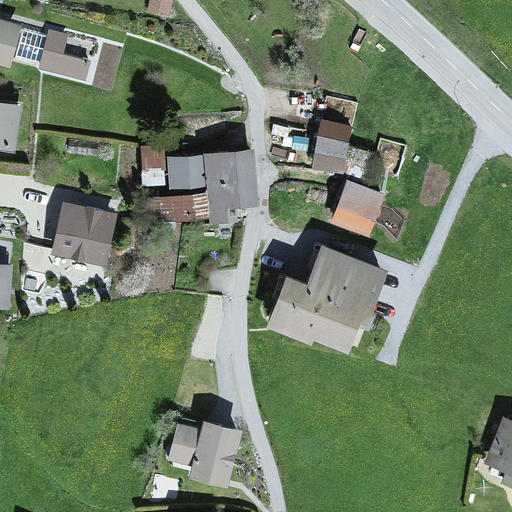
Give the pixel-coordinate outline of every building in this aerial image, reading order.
[(162,0),(140,0),(139,9),(160,13),(162,0)] [(16,21),(0,16),(0,62),(3,63),(7,52),(14,25),(16,21)] [(30,68),(73,77),(79,50),(55,46),(58,28),(39,24),(38,30),(32,59),(30,68)] [(7,52),(19,55),(32,59),(38,30),(14,25),(7,52)] [(347,100),(319,93),(313,118),(341,125),(347,100)] [(13,96),(0,94),(0,143),(7,144),(13,96)] [(347,135),(313,131),(309,159),(343,164),(347,135)] [(372,134),(367,163),(392,168),(397,139),(372,134)] [(162,155),(160,137),(130,140),(134,183),(164,181),(162,155)] [(254,203),(247,145),(199,151),(203,186),(204,190),(208,217),(208,225),(227,223),(225,206),(254,203)] [(199,151),(162,155),(164,181),(166,190),(203,186),(199,151)] [(326,220),(363,233),(379,188),(342,174),(326,220)] [(140,198),(143,225),(208,217),(204,190),(140,198)] [(110,213),(58,201),(46,253),(97,265),(110,213)] [(350,350),(383,265),(319,241),(305,277),(284,270),(266,318),(350,350)] [(245,424),(197,412),(193,426),(176,421),(166,457),(188,463),(185,475),(229,486),(245,424)] [(511,420),(500,416),(477,471),(511,485),(511,420)]
